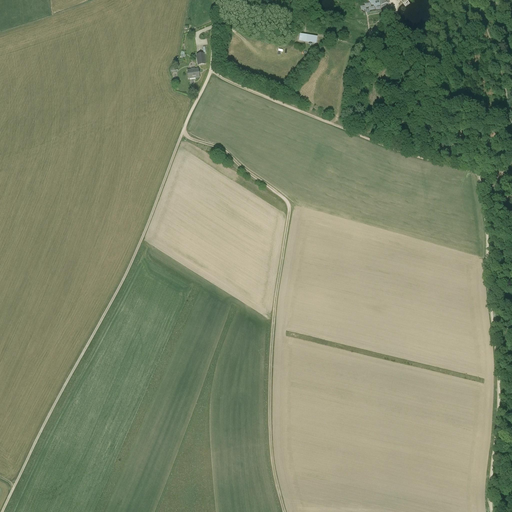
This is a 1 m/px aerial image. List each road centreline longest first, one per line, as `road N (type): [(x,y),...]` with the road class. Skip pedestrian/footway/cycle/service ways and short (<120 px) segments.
road 1 (track): [(219,0),(211,71),(142,238),(2,511)]
road 2 (track): [(182,135),(216,147),(287,205),(269,390),(282,511)]
road 3 (track): [(211,71),(386,147),(468,167)]
